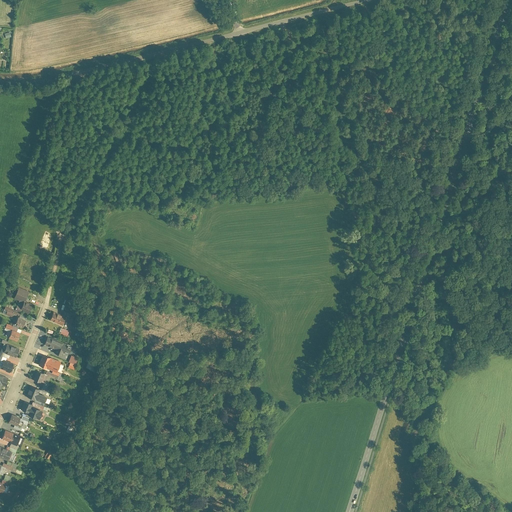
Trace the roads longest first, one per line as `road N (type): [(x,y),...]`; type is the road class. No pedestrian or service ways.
road 1 (tertiary): [(348,511),(508,0)]
road 2 (residential): [(0,81),(51,79),(369,0)]
road 3 (residential): [(57,237),(31,344),(0,417)]
road 4 (track): [(76,72),(29,187),(57,237)]
